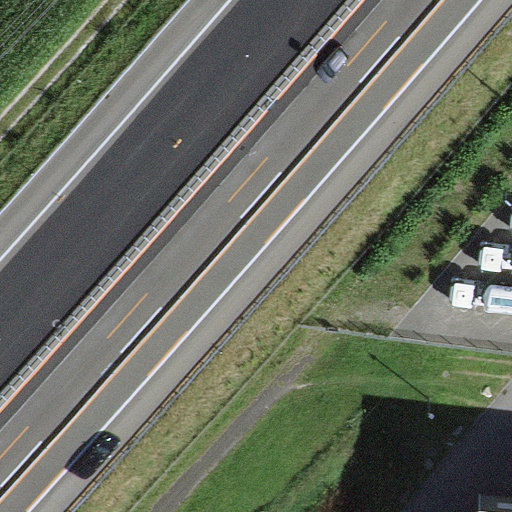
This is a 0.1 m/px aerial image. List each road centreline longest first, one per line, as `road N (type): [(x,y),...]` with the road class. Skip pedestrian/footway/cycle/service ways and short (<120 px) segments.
road 1 (motorway): [(0,486),(431,0)]
road 2 (motorway): [(291,0),(0,328)]
road 3 (track): [(162,511),(315,345)]
road 4 (track): [(0,127),(115,0)]
